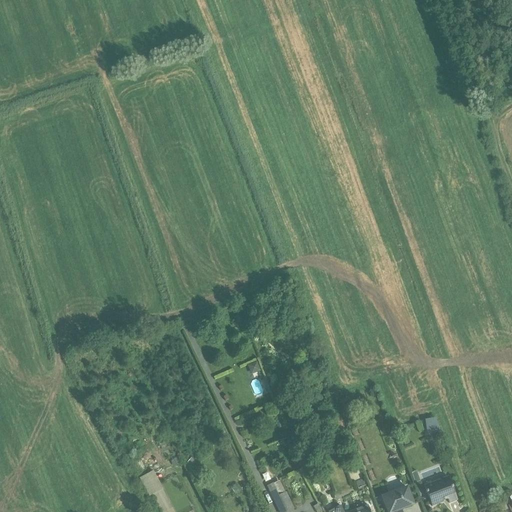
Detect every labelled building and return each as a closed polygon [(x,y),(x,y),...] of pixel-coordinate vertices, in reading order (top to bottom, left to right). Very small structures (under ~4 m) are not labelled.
[(260,372),(256,362),(247,366),(251,375),(260,372)] [(349,397),(339,401),(341,404),(339,405),(344,416),(355,412),(351,400),(350,401),(349,397)] [(433,423),(432,418),(428,419),(428,420),(424,421),(426,435),(435,434),(434,422),(433,423)] [(288,431),(294,448),(300,446),(294,428),(288,431)] [(152,465),(149,455),(134,460),(137,470),(152,465)] [(179,457),(171,461),(174,467),(182,463),(179,457)] [(192,458),(186,466),(190,470),(197,461),(192,458)] [(448,477),(424,486),(432,507),(443,503),(443,502),(447,500),(449,504),(457,501),(448,477)] [(300,480),(294,481),(297,494),(304,492),(300,480)] [(285,493),(280,481),(273,484),(272,483),(266,486),(278,511),(288,511),(294,509),(286,492),(285,493)] [(406,486),(381,496),(387,511),(401,511),(401,510),(413,505),(406,486)] [(174,511),(161,488),(150,494),(160,511),(174,511)]
